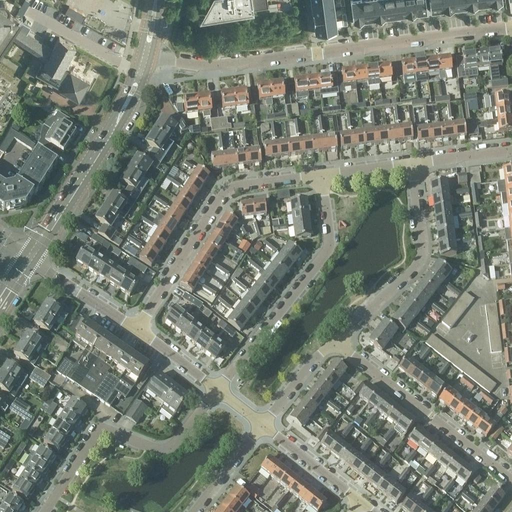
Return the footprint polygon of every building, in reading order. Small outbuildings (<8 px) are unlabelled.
[(208,0),(198,19),(218,16),(268,8),(266,0),(208,0)] [(332,0),(331,0),(311,3),(313,13),(334,10),(332,0)] [(353,22),(363,20),(360,0),(351,0),(350,0),(353,22)] [(371,0),(360,0),(363,20),(374,19),(371,0)] [(371,0),(374,19),(386,17),(383,0),(371,0)] [(393,0),(383,0),(386,17),(396,16),(393,0)] [(404,0),(393,0),(396,16),(406,14),(404,0)] [(414,0),(404,0),(406,14),(416,13),(414,0)] [(414,0),(416,13),(427,12),(425,0),(414,0)] [(428,0),(430,11),(442,10),(440,0),(428,0)] [(454,8),(452,0),(440,0),(442,10),(454,8)] [(466,7),(464,0),(452,0),(454,8),(466,7)] [(61,70),(74,48),(58,38),(51,50),(18,28),(21,23),(8,14),(8,11),(8,8),(7,6),(5,4),(3,3),(0,2),(0,59),(2,57),(0,55),(0,54),(11,38),(45,61),(43,66),(41,65),(35,76),(59,90),(58,92),(77,103),(88,84),(69,73),(68,74),(61,70)] [(64,14),(81,24),(85,16),(68,7),(64,14)] [(334,10),(313,13),(314,23),(335,20),(334,10)] [(335,20),(314,23),(315,34),(337,31),(335,20)] [(487,53),(489,68),(502,66),(499,51),(487,53)] [(489,68),(487,53),(475,55),(477,70),(489,68)] [(477,70),(475,55),(462,56),(464,66),(456,67),(458,81),(464,80),(466,79),(471,78),(470,71),(477,70)] [(452,79),(451,72),(449,58),(437,60),(439,74),(439,81),(452,79)] [(427,75),(439,74),(437,60),(425,62),(427,75)] [(427,75),(425,62),(414,63),(415,77),(427,75)] [(415,77),(414,63),(401,65),(403,78),(410,77),(410,84),(416,83),(415,77)] [(377,68),(379,81),(391,80),(389,66),(377,68)] [(380,86),(379,81),(377,68),(366,69),(367,83),(368,88),(380,86)] [(367,83),(366,69),(354,71),(355,84),(356,84),(367,83)] [(342,72),(342,79),(337,79),(338,93),(345,92),(344,89),(351,88),(351,92),(356,91),(356,84),(355,84),(354,71),(342,72)] [(330,77),(318,79),(320,92),(320,97),(338,94),(338,93),(337,79),(337,78),(330,78),(330,77)] [(308,94),(314,93),(315,99),(320,99),(320,97),(320,92),(318,79),(306,80),(308,94)] [(296,95),(308,94),(306,80),(294,82),(296,95)] [(491,82),(492,89),(508,87),(507,80),(491,82)] [(270,85),(272,100),(284,99),(282,83),(270,85)] [(272,100),(270,85),(257,87),(259,102),(266,101),(266,107),(272,106),(272,100)] [(233,94),(235,110),(248,108),(245,91),(239,92),(239,93),(233,94)] [(235,110),(233,94),(227,95),(227,93),(220,94),(223,111),(235,110)] [(465,113),(471,112),(470,105),(469,105),(469,102),(476,101),(475,94),(463,96),(464,106),(465,113)] [(196,99),(198,114),(202,114),(203,119),(210,118),(210,113),(211,113),(209,95),(202,96),(203,98),(196,99)] [(489,97),(490,109),(510,107),(509,95),(489,97)] [(198,114),(196,99),(190,100),(190,98),(183,99),(185,116),(198,114)] [(311,116),(310,111),(303,112),(303,111),(298,112),(297,105),(291,106),(293,118),(311,116)] [(293,118),(291,106),(284,107),(285,113),(280,114),(280,115),(274,115),(274,120),(293,118)] [(491,114),(492,121),(511,119),(510,107),(490,109),(489,109),(489,115),(491,114)] [(43,127),(70,144),(76,134),(67,128),(71,122),(58,114),(56,117),(54,118),(51,119),(49,121),(47,122),(45,124),(43,127)] [(171,121),(168,123),(161,118),(153,131),(168,140),(176,129),(180,136),(186,132),(179,120),(173,124),(171,121)] [(238,129),(237,124),(230,125),(230,126),(227,125),(226,119),(218,120),(219,132),(238,129)] [(487,127),(497,126),(498,133),(511,131),(511,125),(511,119),(492,121),(486,122),(487,127)] [(210,121),(211,133),(219,132),(218,120),(210,121)] [(466,138),(464,124),(452,126),(454,139),(466,138)] [(467,126),(468,137),(478,136),(477,124),(467,126)] [(371,126),(371,125),(362,126),(363,133),(365,147),(377,145),(375,131),(374,125),(371,126)] [(452,126),(440,127),(442,141),(454,139),(452,126)] [(70,144),(43,127),(42,129),(41,131),(41,133),(40,135),(40,137),(40,140),(37,144),(39,146),(51,153),(54,148),(63,154),(70,144)] [(412,141),(410,127),(398,128),(400,142),(412,141)] [(440,127),(428,129),(430,142),(442,141),(440,127)] [(398,128),(386,130),(388,144),(400,142),(398,128)] [(416,130),(418,144),(430,142),(428,129),(416,130)] [(386,130),(375,131),(377,145),(388,144),(386,130)] [(10,131),(0,149),(0,152),(4,155),(14,140),(32,151),(35,146),(10,131)] [(168,140),(153,131),(145,143),(155,150),(152,155),(157,158),(155,161),(160,164),(165,156),(160,153),(168,140)] [(363,133),(351,134),(353,148),(365,147),(363,133)] [(339,136),(341,150),(353,148),(351,134),(339,136)] [(336,151),(335,137),(323,138),(325,152),(336,151)] [(323,138),(311,140),(313,154),(325,152),(323,138)] [(311,140),(299,141),(301,155),(313,154),(311,140)] [(299,141),(287,143),(289,157),(301,155),(299,141)] [(287,143),(276,144),(277,158),(289,157),(287,143)] [(263,146),(265,160),(277,158),(276,144),(263,146)] [(0,210),(2,213),(7,212),(25,208),(33,196),(35,198),(57,163),(37,151),(34,156),(36,157),(16,189),(4,191),(0,188),(0,210)] [(260,165),(259,151),(247,152),(248,166),(260,165)] [(247,152),(235,154),(237,168),(248,166),(247,152)] [(235,154),(223,155),(225,169),(237,168),(235,154)] [(157,158),(152,155),(146,163),(136,157),(128,169),(143,179),(143,178),(151,167),(156,170),(160,164),(155,161),(157,158)] [(213,170),(225,169),(223,155),(211,157),(213,170)] [(190,169),(192,165),(186,161),(183,165),(190,169)] [(503,182),(511,180),(511,168),(502,170),(503,182)] [(130,200),(135,203),(149,182),(143,178),(143,179),(128,169),(120,182),(130,188),(126,194),(132,197),(130,200)] [(197,169),(190,179),(202,187),(209,176),(197,169)] [(469,175),(470,186),(480,184),(479,173),(469,175)] [(458,185),(466,184),(465,175),(456,177),(458,185)] [(168,176),(165,180),(172,184),(174,180),(168,176)] [(196,197),(202,187),(190,179),(184,189),(196,197)] [(174,180),(172,184),(178,188),(181,184),(174,180)] [(511,180),(503,182),(504,188),(495,189),(496,195),(501,194),(511,192),(511,180)] [(431,184),(432,197),(448,194),(447,182),(431,184)] [(184,189),(177,199),(189,207),(196,197),(184,189)] [(288,199),(288,191),(277,190),(277,198),(288,199)] [(503,206),(511,204),(511,192),(501,194),(503,206)] [(132,197),(126,194),(121,201),(111,195),(103,207),(119,217),(118,217),(123,220),(131,208),(135,203),(130,200),(132,197)] [(432,197),(434,208),(450,206),(448,194),(432,197)] [(155,196),(152,200),(159,204),(161,200),(155,196)] [(177,199),(171,209),(183,217),(189,207),(177,199)] [(161,200),(159,204),(165,208),(167,204),(161,200)] [(291,215),(307,213),(306,201),(290,203),(291,215)] [(264,202),(252,204),(254,218),(266,216),(264,202)] [(242,219),(254,218),(252,204),(240,205),(242,219)] [(511,204),(503,206),(504,218),(511,217),(511,204)] [(434,208),(435,220),(451,218),(450,206),(434,208)] [(100,235),(110,241),(119,247),(122,242),(113,236),(116,232),(111,229),(118,217),(119,217),(103,207),(95,220),(105,227),(100,235)] [(171,209),(165,219),(177,227),(183,217),(171,209)] [(293,227),(309,225),(307,213),(291,215),(293,227)] [(225,215),(219,226),(231,233),(237,223),(225,215)] [(142,216),(140,220),(146,224),(148,220),(142,216)] [(509,229),(511,228),(511,217),(504,218),(503,218),(504,230),(509,229)] [(435,220),(437,232),(453,230),(451,218),(435,220)] [(170,237),(177,227),(165,219),(158,229),(170,237)] [(257,238),(262,237),(260,229),(257,222),(253,224),(256,234),(249,237),(252,241),(257,238)] [(309,225),(293,227),(295,239),(311,237),(309,225)] [(224,243),(231,233),(219,226),(212,236),(224,243)] [(270,228),(260,229),(262,237),(271,235),(270,228)] [(164,247),(170,237),(158,229),(152,239),(164,247)] [(437,232),(439,244),(454,242),(454,241),(453,230),(437,232)] [(97,244),(91,253),(85,249),(76,263),(87,269),(96,256),(101,247),(105,242),(94,235),(90,240),(97,244)] [(127,240),(128,241),(133,244),(136,240),(129,236),(127,240)] [(218,253),(224,243),(212,236),(206,246),(218,253)] [(164,247),(152,239),(145,249),(157,257),(164,247)] [(455,244),(460,245),(466,244),(465,239),(460,239),(460,241),(454,241),(454,242),(439,244),(440,257),(456,255),(455,244)] [(136,240),(133,244),(139,248),(142,244),(136,240)] [(268,249),(271,245),(266,241),(263,244),(268,249)] [(110,245),(105,242),(101,247),(107,250),(110,245)] [(271,245),(268,249),(274,253),(277,250),(271,245)] [(206,246),(199,256),(211,263),(218,253),(206,246)] [(288,246),(280,255),(293,265),(300,256),(288,246)] [(118,258),(121,252),(115,248),(111,254),(118,258)] [(139,260),(151,267),(157,257),(145,249),(139,260)] [(251,249),(246,256),(251,259),(257,252),(251,249)] [(280,255),(273,265),(285,275),(293,265),(280,255)] [(106,262),(96,256),(87,269),(97,276),(106,262)] [(199,256),(193,266),(205,273),(211,263),(199,256)] [(133,267),(136,262),(131,258),(127,264),(133,267)] [(108,283),(117,269),(106,262),(97,276),(108,283)] [(136,262),(133,267),(143,274),(147,269),(136,262)] [(442,283),(450,273),(437,263),(430,273),(442,283)] [(221,273),(223,268),(217,264),(215,269),(221,273)] [(270,294),(278,284),(265,274),(261,270),(262,269),(256,264),(253,268),(259,272),(258,274),(262,278),(257,284),(270,294)] [(278,284),(285,275),(273,265),(265,274),(278,284)] [(198,283),(205,273),(193,266),(186,276),(198,283)] [(495,280),(495,279),(494,267),(487,268),(481,269),(482,276),(488,281),(495,280)] [(227,276),(230,272),(223,268),(221,273),(227,276)] [(234,280),(234,281),(232,282),(238,287),(241,283),(237,280),(243,272),(238,268),(232,278),(234,280)] [(118,290),(127,276),(117,269),(108,283),(118,290)] [(435,292),(442,283),(430,273),(422,283),(435,292)] [(127,276),(118,290),(129,297),(138,283),(127,276)] [(180,286),(192,294),(198,283),(186,276),(180,286)] [(241,283),(238,287),(244,291),(247,288),(241,283)] [(427,302),(434,294),(435,292),(422,283),(415,292),(427,302)] [(208,293),(211,288),(204,284),(202,289),(208,293)] [(257,284),(250,293),(262,303),(270,294),(257,284)] [(457,297),(460,294),(449,285),(446,288),(457,297)] [(214,296),(217,292),(211,288),(208,293),(214,296)] [(420,311),(426,304),(427,302),(415,292),(407,302),(420,311)] [(193,306),(197,301),(185,293),(181,298),(193,306)] [(250,293),(242,303),(255,313),(262,303),(250,293)] [(461,297),(470,304),(473,300),(465,293),(461,297)] [(220,297),(217,301),(223,306),(226,302),(220,297)] [(458,301),(466,308),(470,304),(461,297),(458,301)] [(197,301),(193,306),(199,310),(203,304),(197,301)] [(466,308),(458,301),(455,306),(463,312),(466,308)] [(226,302),(223,306),(229,310),(232,307),(226,302)] [(412,321),(418,314),(420,311),(407,302),(400,311),(412,321)] [(55,323),(59,317),(64,321),(67,316),(47,303),(40,314),(55,323)] [(242,303),(235,312),(247,322),(255,313),(242,303)] [(442,316),(445,313),(434,304),(431,308),(442,316)] [(451,310),(460,317),(463,312),(455,306),(451,310)] [(175,329),(185,316),(175,308),(165,321),(175,329)] [(208,319),(212,314),(206,310),(202,315),(208,319)] [(448,314),(456,321),(460,317),(451,310),(448,314)] [(392,321),(400,327),(405,331),(412,321),(400,311),(392,321)] [(227,322),(240,332),(247,322),(235,312),(227,322)] [(55,323),(40,314),(33,324),(48,333),(51,329),(56,333),(61,326),(55,323)] [(445,318),(453,325),(456,321),(448,314),(445,318)] [(75,330),(83,320),(78,316),(68,331),(76,337),(79,333),(75,330)] [(185,337),(195,324),(185,316),(175,329),(185,337)] [(453,325),(445,318),(441,323),(450,329),(453,325)] [(79,333),(76,337),(72,343),(84,351),(85,351),(99,331),(87,322),(88,322),(83,319),(83,320),(75,330),(79,333)] [(222,330),(226,325),(221,321),(217,326),(222,330)] [(400,327),(392,321),(389,326),(396,332),(400,327)] [(377,331),(389,341),(396,332),(389,326),(384,322),(377,331)] [(427,336),(430,332),(419,323),(416,327),(427,336)] [(195,345),(205,332),(195,324),(185,337),(195,345)] [(226,325),(222,330),(232,338),(236,333),(226,325)] [(79,387),(112,339),(99,331),(85,351),(84,351),(74,365),(75,366),(66,379),(79,387)] [(381,351),(389,341),(377,331),(369,342),(381,351)] [(205,352),(215,340),(205,332),(195,345),(205,352)] [(27,334),(20,344),(35,354),(39,348),(44,351),(47,347),(27,334)] [(429,347),(436,339),(431,335),(425,344),(429,347)] [(52,343),(66,352),(70,346),(55,337),(52,343)] [(91,396),(125,348),(112,339),(79,387),(91,396)] [(433,351),(440,342),(436,339),(429,347),(433,351)] [(215,340),(205,352),(215,360),(225,348),(215,340)] [(438,354),(444,346),(440,342),(433,351),(438,354)] [(66,352),(52,343),(48,349),(62,358),(66,352)] [(14,354),(28,364),(33,367),(39,356),(35,354),(20,344),(14,354)] [(442,357),(449,349),(444,346),(438,354),(442,357)] [(91,396),(105,404),(119,383),(123,378),(122,377),(137,356),(125,348),(91,396)] [(430,352),(428,350),(426,349),(418,360),(422,363),(430,352)] [(446,361),(453,352),(449,349),(442,357),(446,361)] [(453,352),(446,361),(451,364),(457,355),(453,352)] [(455,367),(461,359),(457,355),(451,364),(455,367)] [(122,377),(123,378),(135,386),(150,365),(137,356),(122,377)] [(392,360),(398,365),(401,361),(395,356),(392,360)] [(406,358),(398,369),(408,377),(416,366),(406,358)] [(56,372),(66,379),(75,366),(74,365),(65,359),(56,372)] [(459,371),(466,362),(461,359),(455,367),(459,371)] [(463,374),(470,365),(466,362),(459,371),(463,374)] [(335,363),(327,373),(338,381),(345,371),(335,363)] [(449,366),(447,365),(445,363),(436,374),(441,377),(449,366)] [(0,374),(15,384),(19,378),(24,382),(27,377),(7,364),(0,374)] [(468,377),(474,369),(470,365),(463,374),(468,377)] [(408,377),(417,384),(425,373),(416,366),(408,377)] [(47,383),(50,377),(36,368),(32,373),(47,383)] [(472,380),(478,372),(474,369),(468,377),(472,380)] [(476,384),(483,375),(478,372),(472,380),(476,384)] [(43,389),(47,383),(32,373),(28,379),(43,389)] [(327,373),(320,382),(330,390),(338,381),(327,373)] [(417,384),(426,391),(435,380),(425,373),(417,384)] [(15,384),(0,374),(0,375),(0,389),(14,398),(21,388),(15,384)] [(160,403),(174,386),(159,374),(146,391),(160,403)] [(480,387),(487,379),(483,375),(476,384),(480,387)] [(459,382),(465,386),(469,382),(463,377),(459,382)] [(485,390),(491,382),(487,379),(480,387),(485,390)] [(436,399),(444,388),(435,380),(426,391),(436,399)] [(323,400),(330,390),(320,382),(312,391),(323,400)] [(351,393),(355,396),(364,386),(359,382),(351,393)] [(471,391),(475,386),(469,382),(465,386),(471,391)] [(491,382),(485,390),(489,394),(496,385),(491,382)] [(174,386),(160,403),(163,405),(160,410),(172,419),(189,397),(174,386)] [(367,386),(358,396),(368,404),(376,393),(367,386)] [(47,399),(52,403),(59,392),(53,389),(47,399)] [(448,409),(457,397),(447,390),(438,401),(448,409)] [(312,391),(305,401),(316,409),(323,400),(312,391)] [(478,396),(484,401),(488,396),(482,392),(478,396)] [(386,400),(376,393),(368,404),(376,410),(377,411),(386,400)] [(490,406),(494,401),(488,396),(484,401),(490,406)] [(466,405),(457,397),(448,409),(457,416),(466,405)] [(12,404),(27,414),(30,408),(16,399),(12,404)] [(52,403),(47,399),(40,409),(46,413),(52,403)] [(87,411),(85,410),(85,409),(72,400),(65,411),(78,420),(81,416),(83,416),(87,411)] [(380,413),(387,418),(395,408),(386,400),(377,411),(376,410),(373,415),(376,418),(380,413)] [(147,408),(135,401),(124,417),(136,425),(147,408)] [(305,401),(298,410),(308,418),(316,409),(305,401)] [(332,410),(335,406),(329,401),(326,405),(332,410)] [(27,414),(12,404),(8,410),(23,420),(27,414)] [(467,423),(476,412),(466,405),(457,416),(467,423)] [(335,406),(332,410),(337,414),(340,410),(335,406)] [(355,410),(350,406),(346,412),(351,416),(355,410)] [(387,418),(396,426),(404,415),(395,408),(387,418)] [(498,414),(502,417),(507,411),(502,408),(498,414)] [(301,428),(308,418),(298,410),(290,420),(301,428)] [(58,422),(72,431),(74,427),(76,427),(80,421),(78,420),(65,411),(58,422)] [(476,431),(485,419),(476,412),(467,423),(476,431)] [(27,414),(23,420),(24,421),(19,429),(25,433),(34,418),(27,414)] [(376,418),(373,415),(371,414),(367,420),(372,423),(376,418)] [(498,414),(490,423),(485,419),(476,431),(486,438),(495,427),(502,417),(498,414)] [(414,423),(404,415),(396,426),(406,433),(414,423)] [(363,426),(365,427),(367,429),(372,423),(367,420),(363,426)] [(40,425),(35,422),(31,428),(35,431),(40,425)] [(72,431),(58,422),(51,432),(65,441),(67,437),(69,437),(73,432),(71,431),(72,431)] [(344,430),(348,434),(353,428),(348,425),(344,430)] [(493,433),(498,437),(503,430),(498,426),(493,433)] [(319,443),(327,433),(328,431),(323,428),(315,439),(319,443)] [(386,435),(391,438),(395,433),(391,429),(386,435)] [(408,440),(418,448),(427,437),(417,429),(408,440)] [(348,434),(344,430),(340,436),(344,439),(348,434)] [(0,439),(7,444),(10,439),(0,432),(0,439)] [(65,441),(51,432),(44,443),(57,452),(60,448),(62,448),(66,442),(65,441)] [(498,437),(493,433),(488,440),(493,443),(498,437)] [(329,434),(320,445),(330,453),(338,442),(329,434)] [(391,438),(386,435),(382,440),(386,444),(391,438)] [(418,448),(427,455),(436,444),(427,437),(418,448)] [(372,443),(367,439),(363,445),(367,448),(372,443)] [(330,453),(339,460),(348,449),(338,442),(330,453)] [(427,455),(437,463),(445,451),(436,444),(427,455)] [(367,448),(363,445),(359,450),(363,454),(367,448)] [(33,459),(48,469),(49,469),(47,468),(50,464),(52,464),(56,459),(54,458),(54,457),(41,448),(33,459)] [(22,452),(18,449),(14,455),(18,458),(22,452)] [(339,460),(349,468),(357,457),(348,449),(339,460)] [(408,456),(412,460),(417,454),(412,451),(408,456)] [(437,463),(446,470),(455,459),(445,451),(437,463)] [(382,460),(386,463),(390,458),(386,454),(382,460)] [(412,460),(408,456),(404,462),(408,465),(412,460)] [(48,469),(33,459),(33,460),(29,457),(22,468),(26,470),(27,470),(40,479),(43,475),(45,475),(48,469)] [(349,468),(358,475),(367,464),(357,457),(349,468)] [(261,469),(270,477),(279,466),(269,458),(261,469)] [(446,470),(455,477),(464,466),(455,459),(446,470)] [(386,463),(382,460),(377,465),(382,469),(386,463)] [(358,475),(368,482),(376,472),(367,464),(358,475)] [(270,477),(280,484),(288,473),(279,466),(270,477)] [(427,471),(431,475),(435,469),(431,466),(427,471)] [(465,485),(474,474),(464,466),(455,477),(465,485)] [(401,475),(405,478),(410,473),(405,469),(401,475)] [(8,473),(4,470),(0,476),(4,479),(8,473)] [(20,480),(34,489),(36,485),(38,485),(42,479),(40,479),(27,470),(26,470),(20,480)] [(431,475),(427,471),(422,477),(427,480),(431,475)] [(386,479),(376,472),(368,482),(377,490),(386,479)] [(481,477),(493,487),(497,481),(485,472),(481,477)] [(280,484),(289,492),(298,481),(288,473),(280,484)] [(405,478),(401,475),(396,480),(401,484),(405,478)] [(481,479),(476,476),(472,481),(476,485),(481,479)] [(377,490),(386,497),(395,486),(386,479),(377,490)] [(34,489),(20,480),(13,491),(26,500),(29,497),(31,497),(35,491),(33,489),(34,489)] [(289,492),(298,499),(307,488),(298,481),(289,492)] [(446,486),(450,490),(454,484),(450,481),(446,486)] [(495,486),(502,491),(505,487),(498,482),(495,486)] [(252,485),(249,489),(256,495),(259,491),(252,485)] [(405,494),(395,486),(386,497),(396,505),(405,494)] [(425,493),(429,497),(433,491),(426,486),(424,489),(426,491),(425,493)] [(450,490),(446,486),(441,492),(446,495),(450,490)] [(243,491),(255,500),(258,496),(256,495),(249,489),(246,487),(243,491)] [(298,499),(308,506),(316,496),(307,488),(298,499)] [(248,499),(236,489),(228,499),(241,508),(248,499)] [(493,489),(485,498),(496,507),(504,497),(493,489)] [(429,497),(425,493),(420,499),(425,502),(429,497)] [(466,502),(469,497),(463,493),(460,497),(466,502)] [(283,495),(278,501),(282,504),(287,498),(283,495)] [(24,507),(23,506),(23,505),(9,496),(2,507),(9,511),(20,511),(21,511),(24,507)] [(314,511),(319,511),(326,503),(316,496),(308,506),(314,511)] [(263,506),(265,503),(268,499),(265,497),(263,500),(260,498),(257,501),(263,506)] [(469,497),(466,502),(471,506),(474,502),(469,497)] [(401,509),(405,511),(414,511),(419,505),(410,498),(401,509)] [(485,498),(478,508),(483,511),(492,511),(496,507),(485,498)] [(228,499),(221,508),(225,511),(237,511),(241,508),(228,499)] [(278,501),(274,507),(277,510),(282,504),(278,501)] [(443,508),(448,511),(452,506),(448,503),(443,508)]
